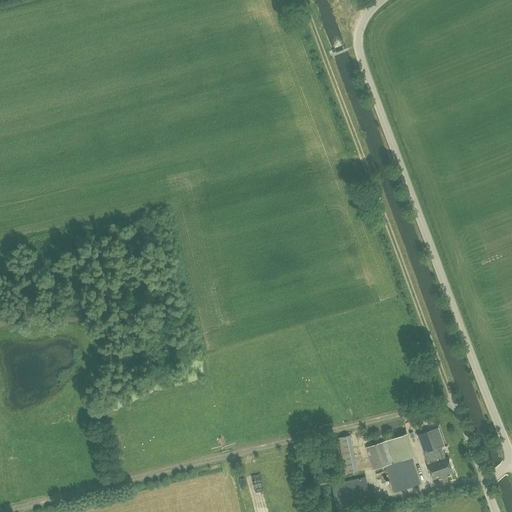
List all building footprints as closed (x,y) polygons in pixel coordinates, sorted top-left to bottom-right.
[(92,387),(93,395),(105,393),(103,385),(99,386),(92,387)] [(424,454),(443,448),(446,446),(439,427),(417,435),(424,454)] [(350,434),(339,437),(347,475),(358,473),(350,434)] [(387,440),(394,463),(412,456),(413,456),(406,434),(387,440)] [(394,463),(387,440),(366,447),(374,470),(386,466),(395,493),(421,484),(412,456),(394,463)] [(424,454),(428,465),(429,465),(447,459),(443,448),(424,454)] [(449,458),(447,459),(429,465),(433,478),(454,471),(449,458)] [(332,484),(338,511),(372,503),(366,476),(332,484)]
